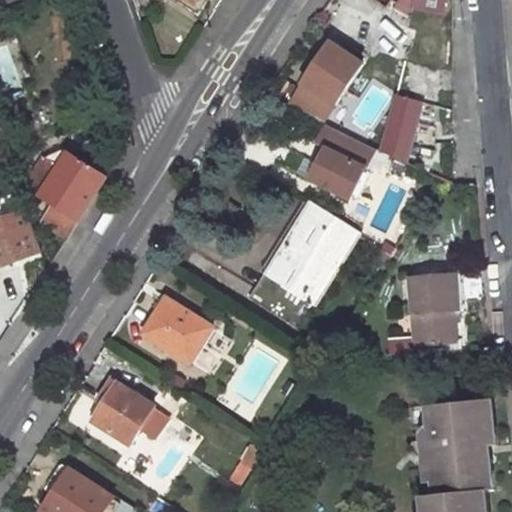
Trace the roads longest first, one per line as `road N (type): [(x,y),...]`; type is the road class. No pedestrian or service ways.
road 1 (tertiary): [(0,418),(164,153)]
road 2 (residential): [(487,0),(511,268)]
road 3 (tertiary): [(164,153),(272,0)]
road 4 (residential): [(164,153),(115,0)]
